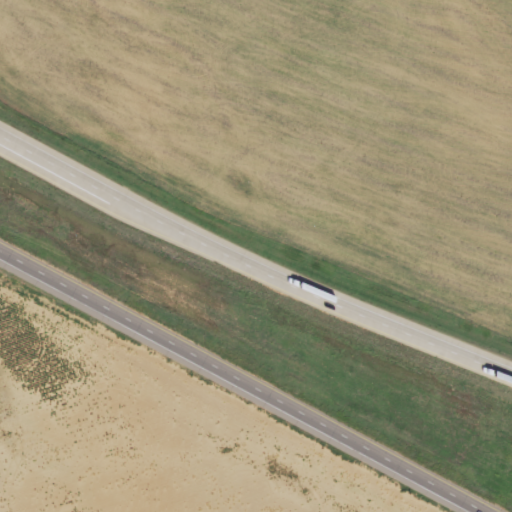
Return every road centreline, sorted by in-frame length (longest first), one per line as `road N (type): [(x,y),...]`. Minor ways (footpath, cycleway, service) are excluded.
road 1 (trunk): [(511,372),(168,229),(0,140)]
road 2 (trunk): [(0,254),(481,511)]
